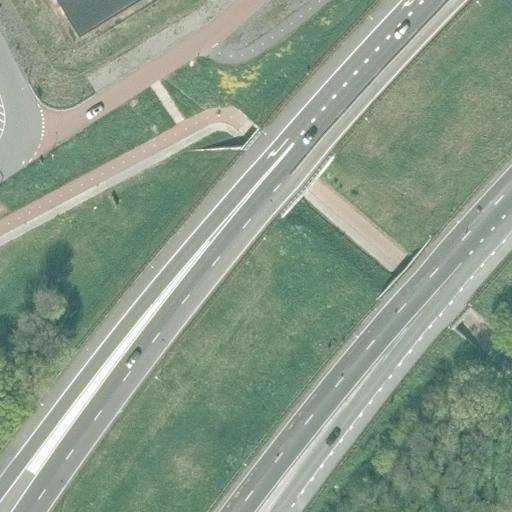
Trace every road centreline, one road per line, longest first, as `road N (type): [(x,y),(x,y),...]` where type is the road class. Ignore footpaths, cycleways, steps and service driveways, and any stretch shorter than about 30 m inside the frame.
road 1 (motorway): [(305,155),(0,492)]
road 2 (motorway): [(305,155),(235,234),(26,511)]
road 3 (motorway): [(237,511),(451,252)]
road 4 (motorway): [(276,511),(451,252)]
road 5 (unclassified): [(26,130),(52,130),(198,44),(254,0)]
road 6 (motorway): [(449,0),(305,155)]
